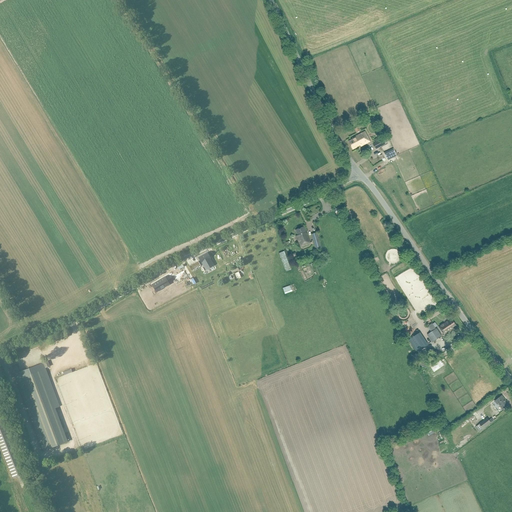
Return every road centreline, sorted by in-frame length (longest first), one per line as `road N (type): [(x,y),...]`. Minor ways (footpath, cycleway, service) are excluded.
road 1 (unclassified): [(0,354),(360,173)]
road 2 (unclassified): [(511,380),(360,173)]
road 3 (unclassified): [(360,173),(270,0)]
